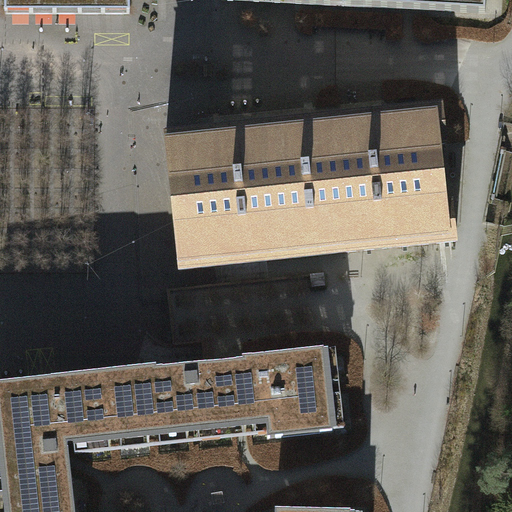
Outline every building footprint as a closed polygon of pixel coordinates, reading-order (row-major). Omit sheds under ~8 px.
[(130,0),(4,0),(5,14),(130,14),(130,0)] [(486,0),(348,0),(348,7),(485,14),(486,0)] [(166,136),(180,271),(456,242),(452,205),(446,206),(440,145),(445,145),(442,108),(166,136)] [(162,370),(169,433),(240,426),(267,423),(268,440),(333,432),(324,350),(242,358),(243,361),(213,364),(162,369),(162,370)] [(60,378),(67,444),(169,433),(162,370),(156,371),(156,368),(60,378)] [(0,435),(3,466),(69,459),(67,444),(60,378),(0,384),(0,435)] [(69,459),(3,466),(8,511),(74,511),(69,462),(69,459)]
